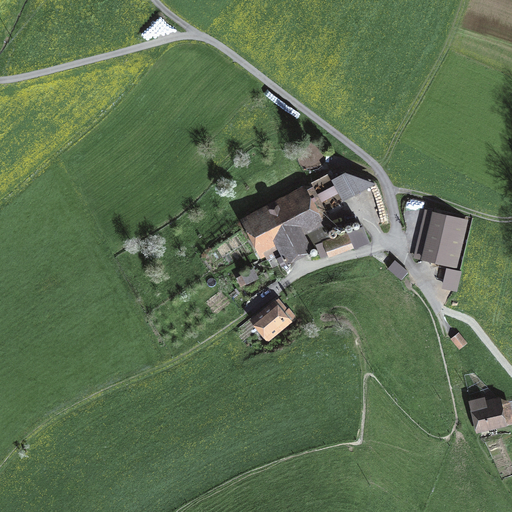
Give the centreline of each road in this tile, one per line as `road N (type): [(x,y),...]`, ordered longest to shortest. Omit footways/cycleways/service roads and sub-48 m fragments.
road 1 (unclassified): [(199,34),(372,162),(393,204),(395,234),(387,244),(278,287)]
road 2 (track): [(392,240),(438,313),(469,430),(511,511)]
road 3 (unclassified): [(0,79),(199,34)]
road 4 (track): [(388,188),(511,220)]
